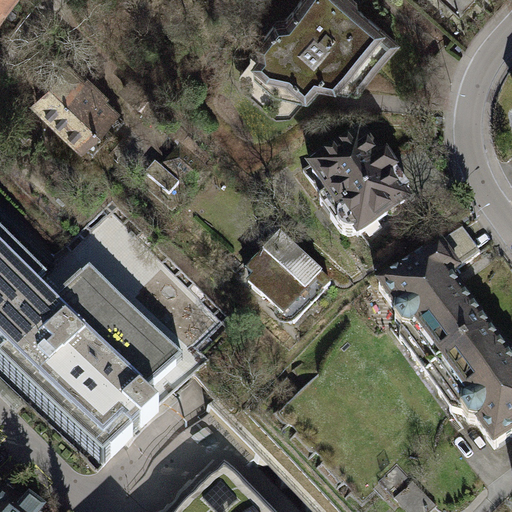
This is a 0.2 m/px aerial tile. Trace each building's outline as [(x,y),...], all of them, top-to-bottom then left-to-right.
[(301,0),(278,27),(273,23),(260,38),(262,50),(242,73),(242,84),(276,112),(286,112),(309,86),(312,89),(322,76),(335,80),(343,71),(358,84),(395,40),(352,4),(355,1),(354,0),(301,0)] [(472,0),(441,0),(459,15),(472,0)] [(68,66),(37,99),(92,150),(123,117),(102,97),(105,93),(86,75),(82,80),(68,66)] [(360,139),(311,173),(342,215),(339,219),(338,225),(340,231),(344,234),(350,235),(355,233),(358,236),(406,202),(390,179),(397,174),(386,158),(378,164),(360,139)] [(179,147),(165,164),(188,184),(203,167),(179,147)] [(90,268),(65,293),(48,277),(47,277),(0,229),(0,364),(103,467),(158,413),(145,400),(182,364),(184,362),(90,268)] [(478,255),(462,231),(378,289),(395,313),(395,322),(401,330),(400,341),(426,377),(490,331),(451,274),(478,255)] [(331,286),(279,238),(250,270),(257,277),(251,284),(295,324),(331,286)] [(511,361),(490,331),(426,377),(452,414),(462,415),(468,424),(477,426),(494,449),(511,435),(511,361)] [(182,364),(145,400),(158,413),(159,414),(195,377),(182,364)] [(255,511),(225,481),(193,511),(255,511)] [(412,511),(432,511),(439,507),(417,481),(399,496),(412,511)] [(25,509),(8,496),(0,505),(0,511),(41,511),(30,503),(25,509)]
